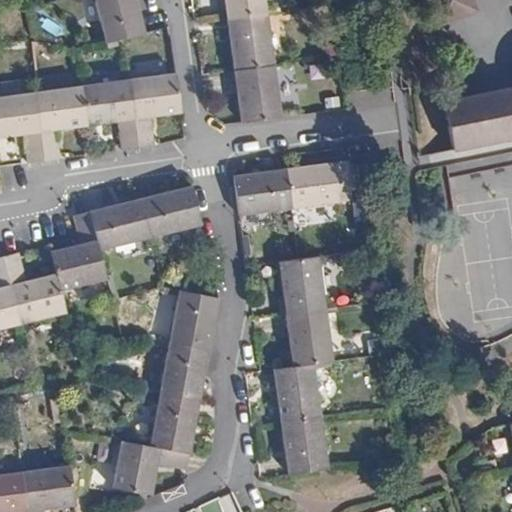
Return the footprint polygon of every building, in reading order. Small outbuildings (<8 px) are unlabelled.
[(143,35),(143,33),(134,0),(93,0),(105,44),(121,40),(143,35)] [(265,14),(263,0),(223,0),(226,19),(265,14)] [(471,0),(428,0),(438,26),(476,12),(471,0)] [(272,67),(265,14),(226,19),(233,72),(272,67)] [(278,114),(272,67),(233,72),(240,124),(253,122),(279,118),(278,114)] [(135,149),(151,147),(147,118),(179,114),(174,75),(143,79),(126,82),(135,149)] [(126,82),(80,88),(85,127),(116,123),(120,151),(135,149),(126,82)] [(80,88),(33,94),(42,162),(57,160),(54,131),(85,127),(80,88)] [(511,138),(511,99),(511,95),(510,90),(443,104),(452,151),(511,138)] [(0,98),(0,138),(22,136),(26,165),(42,162),(33,94),(0,98)] [(285,170),(290,209),(336,203),(335,193),(351,190),(347,162),(285,170)] [(232,177),(237,216),(290,209),(285,170),(232,177)] [(190,187),(139,200),(148,238),(200,225),(190,187)] [(139,200),(87,213),(97,251),(148,238),(139,200)] [(87,213),(71,217),(77,238),(78,245),(48,252),(54,275),(58,291),(104,280),(97,251),(87,213)] [(1,257),(18,325),(64,314),(58,291),(54,275),(24,282),(17,253),(1,257)] [(0,329),(18,325),(1,257),(0,257),(0,329)] [(278,262),(284,316),(324,310),(317,257),(297,260),(278,262)] [(168,344),(207,351),(217,299),(178,292),(169,342),(168,344)] [(291,368),(312,365),(331,362),(324,310),(284,316),(291,368)] [(158,396),(197,403),(207,351),(168,344),(158,396)] [(272,370),(280,423),(319,417),(312,365),(291,368),(272,370)] [(158,449),(187,454),(197,403),(158,396),(148,447),(158,449)] [(280,423),(287,475),(319,471),(326,470),(319,417),(280,423)] [(510,425),(496,428),(497,433),(511,430),(510,425)] [(149,496),(158,449),(148,447),(121,441),(112,488),(149,496)] [(40,511),(41,510),(74,505),(69,468),(22,474),(26,511),(40,511)] [(26,511),(22,474),(0,476),(0,511),(26,511)]
